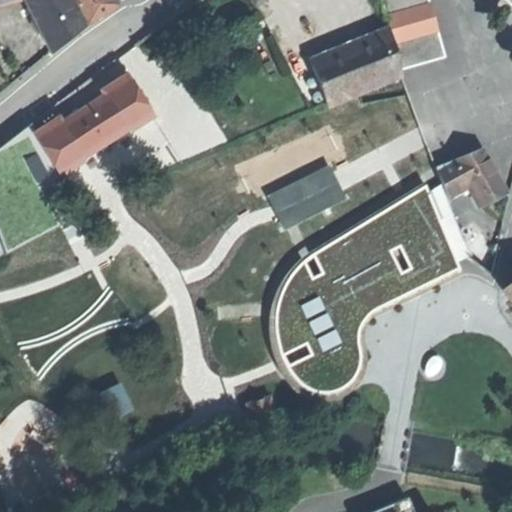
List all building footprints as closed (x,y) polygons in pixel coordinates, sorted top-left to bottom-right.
[(83,27),(69,0),(26,0),(27,0),(51,52),(68,39),(83,27)] [(102,14),(115,7),(111,0),(75,0),(87,23),(102,14)] [(389,30),(368,39),(381,82),(401,74),(389,30)] [(381,82),(368,39),(311,63),(327,104),(381,82)] [(32,133),(57,174),(82,158),(81,156),(125,129),(126,131),(151,116),(125,74),(101,90),(104,95),(82,109),(59,123),(56,118),(32,133)] [(470,185),(480,204),(492,198),(505,191),(483,148),(456,159),(470,185)] [(449,197),(470,185),(456,159),(438,166),(445,184),(449,197)] [(327,165),(267,195),(284,230),(344,199),(327,165)] [(428,192),(425,184),(310,254),(326,280),(350,322),(458,268),(456,263),(428,192)] [(445,184),(428,192),(456,263),(472,256),(466,239),(462,227),(449,197),(445,184)] [(462,227),(466,239),(484,232),(475,223),(462,227)] [(466,239),(472,256),(489,271),(494,255),(484,232),(466,239)] [(355,331),(350,322),(326,280),(317,285),(302,260),(296,266),(288,276),(283,285),(279,294),(276,305),(274,315),(274,326),(275,338),(280,356),(313,340),(317,350),(285,366),(292,377),(298,383),(304,388),(310,390),(318,393),(326,393),(334,392),(340,388),(347,384),(352,379),(356,373),(359,366),(359,361),(359,353),(357,339),(358,330),(355,331)] [(50,352),(74,341),(60,311),(35,323),(50,352)] [(246,404),(254,426),(277,418),(269,395),(246,404)] [(412,511),(407,498),(371,511),(412,511)]
